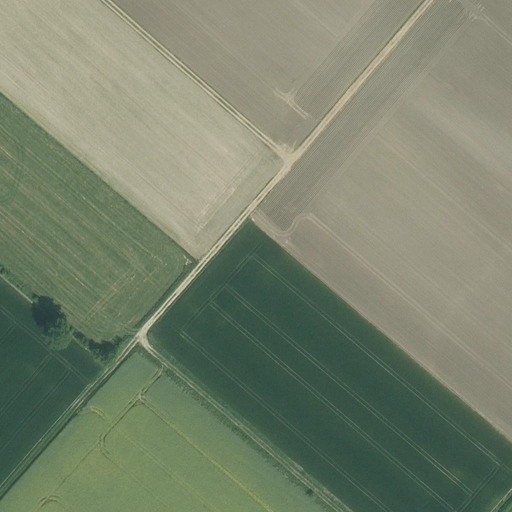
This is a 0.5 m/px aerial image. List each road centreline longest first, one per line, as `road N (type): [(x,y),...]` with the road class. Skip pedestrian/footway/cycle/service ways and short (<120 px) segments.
road 1 (track): [(340,511),(150,350),(142,332),(430,0)]
road 2 (track): [(291,161),(106,0)]
road 3 (track): [(0,494),(142,332)]
